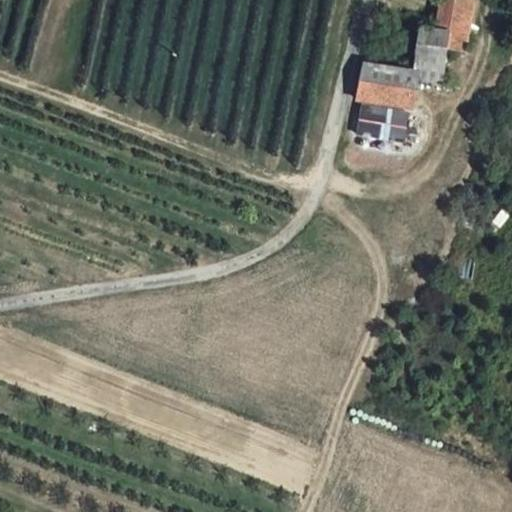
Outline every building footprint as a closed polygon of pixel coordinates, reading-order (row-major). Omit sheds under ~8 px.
[(425,17),(460,22),(464,0),(428,0),(426,14),(425,17)] [(418,13),(373,5),(365,5),(354,53),(358,54),(404,63),(407,63),(418,13)] [(425,17),(426,14),(418,13),(407,63),(406,74),(430,79),(431,72),(438,38),(457,43),(457,41),(460,22),(425,17)] [(431,72),(449,75),(452,71),(457,43),(438,38),(431,72)] [(395,103),(404,63),(358,54),(350,93),(395,103)]
